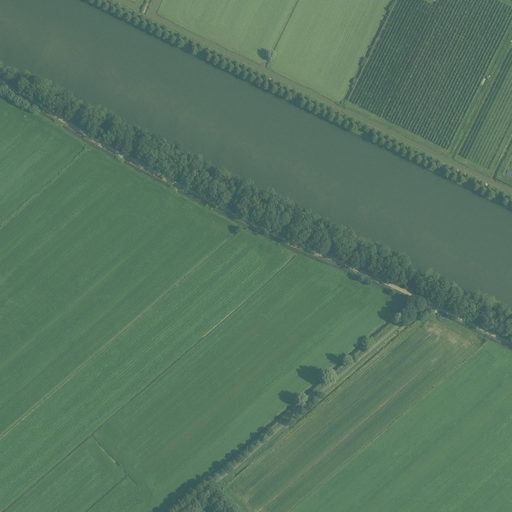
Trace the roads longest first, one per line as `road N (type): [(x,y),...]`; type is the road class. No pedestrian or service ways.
road 1 (track): [(417,298),(201,200),(0,82)]
road 2 (track): [(141,16),(511,197)]
